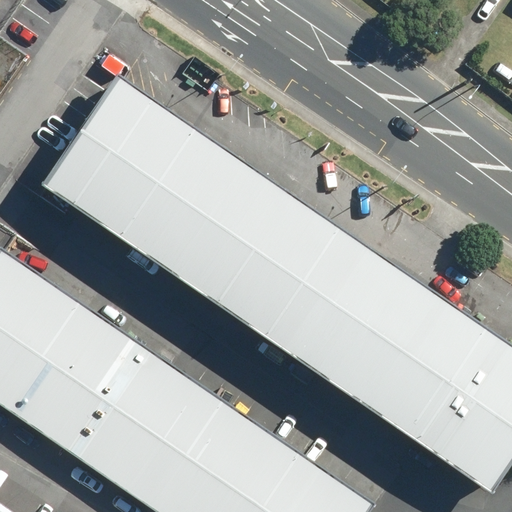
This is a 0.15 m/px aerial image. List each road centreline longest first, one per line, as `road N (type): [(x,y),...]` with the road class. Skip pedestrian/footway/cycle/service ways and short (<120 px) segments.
road 1 (unknown): [(0,210),(410,511)]
road 2 (secondary): [(238,0),(511,188)]
